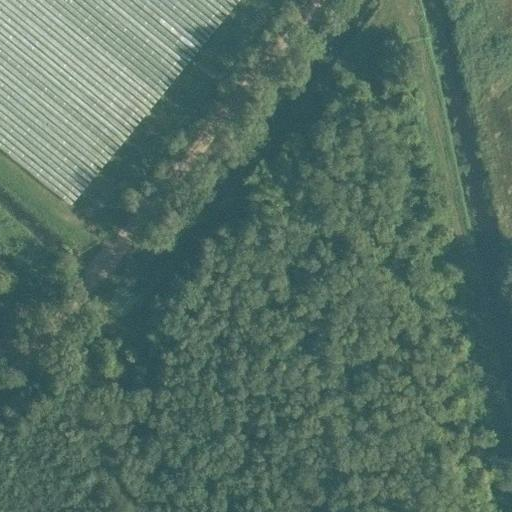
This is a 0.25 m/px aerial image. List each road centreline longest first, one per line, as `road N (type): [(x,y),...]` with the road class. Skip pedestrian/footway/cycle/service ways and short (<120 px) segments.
road 1 (track): [(0,389),(312,0)]
road 2 (track): [(511,483),(416,31),(402,0)]
